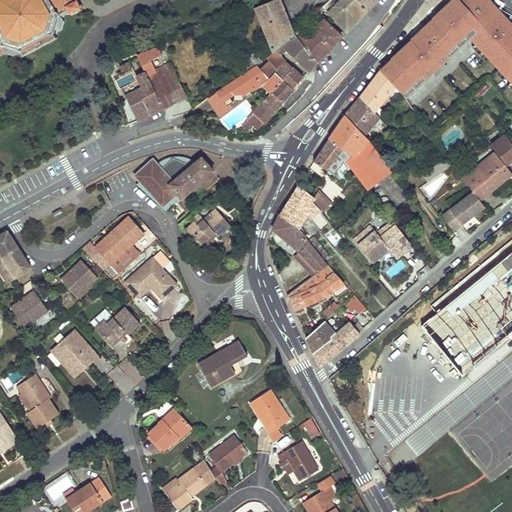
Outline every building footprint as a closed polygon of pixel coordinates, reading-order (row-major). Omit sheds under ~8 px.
[(67,0),(66,0),(0,0),(0,56),(6,53),(14,56),(20,52),(23,56),(57,37),(55,33),(61,29),(65,22),(62,16),(69,12),(70,14),(71,14),(72,16),(83,9),(82,8),(83,7),(82,6),(83,6),(80,0),(67,0)] [(280,0),(273,0),(254,8),(271,54),(274,51),(294,34),(280,0)] [(335,19),(347,31),(358,20),(368,9),(357,0),(330,0),(321,9),(333,21),(335,19)] [(357,0),(368,9),(376,0),(357,0)] [(511,25),(488,0),(452,0),(381,71),(400,93),(405,99),(470,38),(511,83),(511,25)] [(323,19),(313,31),(330,48),(336,42),(342,36),(323,19)] [(301,43),(317,63),(324,55),(330,48),(313,31),(308,36),(301,29),(294,34),(301,43)] [(294,34),(274,51),(281,56),(287,50),(308,71),(312,67),(317,63),(301,43),(294,34)] [(147,73),(162,108),(176,102),(187,97),(177,77),(166,82),(162,74),(173,69),(170,62),(155,70),(150,60),(162,55),(159,48),(137,56),(138,59),(145,72),(146,72),(147,73)] [(268,62),(260,69),(269,78),(275,72),(274,71),(285,60),(281,56),(274,51),(271,54),(265,59),(268,62)] [(275,72),(293,89),(298,83),(303,77),(293,67),(285,60),(274,71),(275,72)] [(130,68),(127,62),(120,66),(121,71),(122,72),(130,68)] [(260,69),(257,65),(213,94),(208,98),(209,99),(219,114),(229,108),(229,106),(234,103),(230,96),(233,95),(235,94),(244,93),(244,94),(253,88),(254,89),(258,87),(260,85),(262,84),(269,78),(260,69)] [(173,69),(162,74),(166,82),(177,77),(173,69)] [(400,93),(381,71),(371,84),(360,98),(379,117),(400,93)] [(270,93),(282,102),(287,96),(293,89),(275,72),(269,78),(262,84),(270,93)] [(162,108),(147,73),(138,77),(143,88),(130,94),(126,97),(137,120),(162,108)] [(473,94),(478,99),(489,88),(483,83),(473,94)] [(275,112),(282,102),(270,93),(261,104),(248,118),(249,119),(243,126),(248,131),(250,129),(254,133),(263,125),(271,116),(275,112)] [(379,117),(360,98),(353,106),(345,116),(364,136),(379,117)] [(417,117),(405,99),(402,102),(406,109),(408,109),(414,120),(417,117)] [(364,136),(345,116),(338,126),(329,139),(348,154),(344,158),(346,161),(351,168),(368,190),(393,172),(369,141),(364,136)] [(511,161),(511,144),(505,135),(491,146),(506,165),(506,166),(511,161)] [(348,154),(329,139),(320,152),(314,161),(337,177),(338,174),(336,172),(343,163),(344,163),(346,161),(344,158),(348,154)] [(511,173),(495,153),(463,178),(473,191),(479,200),(511,175),(511,173)] [(213,172),(201,157),(193,164),(189,159),(186,162),(171,160),(161,168),(154,160),(137,175),(140,178),(143,181),(140,183),(161,206),(163,209),(173,200),(175,202),(213,172)] [(453,165),(447,158),(439,163),(445,171),(453,165)] [(337,177),(341,181),(351,168),(346,161),(344,163),(343,163),(336,172),(338,174),(337,177)] [(427,183),(445,171),(439,163),(422,175),(427,183)] [(241,179),(234,185),(241,194),(248,189),(241,179)] [(321,210),(314,202),(315,199),(314,197),(298,185),(290,198),(280,215),(295,226),(303,214),(304,212),(309,215),(311,218),(321,210)] [(332,204),(320,191),(314,197),(315,199),(314,202),(321,210),(322,213),(332,204)] [(474,216),(485,207),(479,200),(473,191),(441,215),(454,231),(471,217),(470,216),(473,214),(474,216)] [(384,215),(380,209),(375,213),(380,219),(384,215)] [(230,228),(214,211),(203,221),(197,226),(194,223),(186,231),(199,246),(213,233),(218,239),(224,233),(230,228)] [(298,229),(309,215),(304,212),(303,214),(295,226),(298,229)] [(382,221),(389,216),(386,213),(384,215),(380,219),(382,221)] [(295,226),(280,215),(273,230),(281,236),(288,242),(291,244),(297,249),(300,252),(295,256),(312,274),(316,270),(318,272),(328,264),(325,260),(309,240),(305,237),(298,229),(295,226)] [(199,216),(193,222),(194,223),(197,226),(203,221),(199,216)] [(128,219),(118,228),(121,232),(99,252),(96,248),(90,242),(90,243),(84,248),(89,254),(103,270),(109,264),(110,265),(119,275),(141,255),(132,245),(142,235),(128,219)] [(412,245),(392,221),(377,233),(370,225),(353,239),(372,262),(378,256),(377,255),(379,253),(380,254),(381,254),(382,253),(383,253),(389,248),(397,258),(412,245)] [(121,232),(118,228),(96,248),(99,252),(121,232)] [(199,246),(204,251),(218,239),(213,233),(199,246)] [(0,237),(0,271),(2,275),(6,272),(13,282),(31,270),(10,238),(7,240),(3,240),(1,237),(0,237)] [(314,237),(309,240),(325,260),(330,256),(314,237)] [(153,258),(125,283),(136,296),(148,286),(156,287),(164,297),(170,292),(177,286),(153,258)] [(60,282),(76,300),(98,280),(80,261),(69,271),(70,272),(60,282)] [(343,281),(328,264),(318,272),(314,276),(289,294),(291,296),(289,297),(292,303),(295,311),(300,308),(308,305),(315,302),(325,298),(335,291),(333,289),(343,281)] [(13,282),(6,272),(2,275),(9,285),(13,282)] [(343,281),(333,289),(335,291),(345,284),(343,281)] [(152,292),(160,300),(164,297),(156,287),(148,286),(136,296),(140,299),(148,292),(152,292)] [(10,308),(26,330),(39,321),(49,314),(33,292),(10,308)] [(359,313),(366,309),(355,296),(346,304),(351,310),(355,307),(359,313)] [(338,303),(331,308),(334,312),(340,307),(338,303)] [(334,312),(331,308),(320,316),(324,323),(325,322),(335,313),(334,312)] [(139,327),(124,309),(113,318),(107,324),(104,320),(96,327),(110,344),(123,333),(126,337),(126,338),(133,332),(139,327)] [(107,324),(113,318),(106,310),(92,322),(96,327),(104,320),(107,324)] [(43,326),(55,318),(51,313),(49,314),(39,321),(43,326)] [(332,339),(313,354),(321,366),(360,334),(359,333),(350,321),(335,333),(331,337),(332,339)] [(324,323),(307,338),(310,346),(313,354),(332,339),(331,337),(335,333),(325,322),(324,323)] [(75,331),(51,353),(70,375),(82,364),(86,369),(92,364),(99,358),(75,331)] [(110,344),(113,347),(126,337),(123,333),(110,344)] [(240,342),(198,365),(211,387),(235,374),(230,365),(247,356),(243,348),(240,342)] [(70,375),(74,380),(86,369),(82,364),(70,375)] [(87,371),(74,381),(85,396),(98,386),(87,371)] [(37,375),(19,387),(24,394),(34,411),(31,412),(28,414),(38,429),(50,422),(60,415),(50,401),(52,399),(37,375)] [(270,390),(250,403),(259,417),(262,415),(264,413),(266,417),(263,419),(267,425),(265,427),(270,433),(276,429),(285,423),(281,416),(285,414),(270,390)] [(24,394),(21,396),(31,412),(34,411),(24,394)] [(162,421),(148,435),(163,451),(178,437),(180,439),(192,428),(174,409),(167,416),(162,420),(162,421)] [(0,447),(6,444),(8,448),(13,444),(18,441),(0,412),(0,447)] [(285,414),(281,416),(285,423),(289,420),(285,414)] [(311,418),(302,424),(312,439),(320,434),(311,418)] [(270,433),(267,435),(272,443),(281,437),(276,429),(270,433)] [(235,437),(209,456),(216,467),(210,471),(212,474),(215,478),(219,486),(226,481),(221,473),(231,465),(247,453),(235,437)] [(13,444),(8,448),(10,452),(21,445),(18,441),(13,444)] [(302,442),(278,456),(282,463),(287,460),(294,472),(297,476),(300,481),(318,471),(302,442)] [(285,470),(288,475),(294,472),(287,460),(282,463),(278,465),(282,472),(285,470)] [(204,462),(178,481),(180,484),(166,494),(177,510),(192,499),(191,497),(188,493),(192,490),(212,474),(210,471),(204,462)] [(191,497),(215,478),(212,474),(192,490),(188,493),(191,497)] [(336,511),(330,501),(323,490),(330,487),(334,484),(330,477),(316,486),(320,492),(307,500),(313,511),(336,511)] [(86,511),(110,496),(98,478),(92,483),(85,487),(85,488),(77,494),(76,493),(66,500),(73,511),(86,511)] [(166,494),(180,484),(178,481),(177,479),(162,489),(166,494)] [(330,487),(323,490),(330,501),(337,497),(330,487)] [(74,490),(64,497),(66,500),(76,493),(74,490)] [(130,500),(120,502),(123,511),(133,508),(130,500)]
